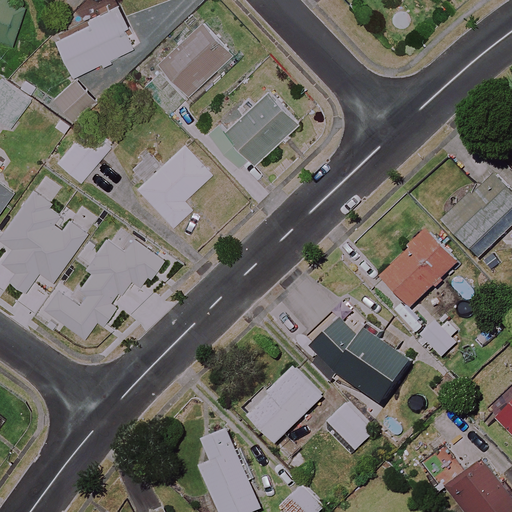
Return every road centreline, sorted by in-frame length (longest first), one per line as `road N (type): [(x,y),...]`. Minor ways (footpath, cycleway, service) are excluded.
road 1 (residential): [(104,413),(402,123)]
road 2 (residential): [(402,123),(278,0)]
road 3 (residential): [(402,123),(511,31)]
road 4 (residential): [(104,413),(0,337)]
road 5 (residential): [(33,511),(104,413)]
